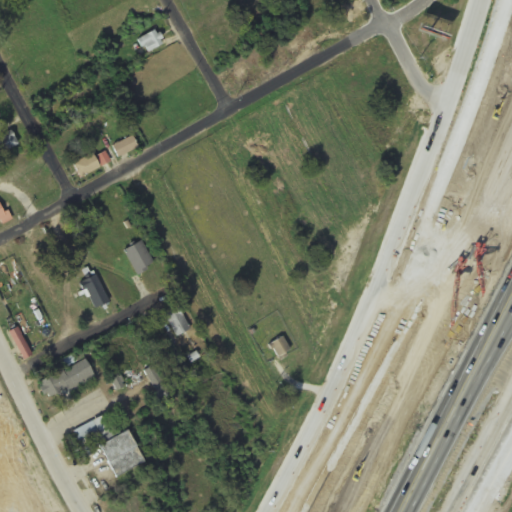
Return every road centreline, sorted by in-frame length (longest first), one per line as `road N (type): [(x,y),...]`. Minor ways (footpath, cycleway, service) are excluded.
road 1 (secondary): [(476,0),(441,121),(355,343),(272,511)]
road 2 (residential): [(0,238),(424,0)]
road 3 (motorway): [(511,155),(322,511)]
road 4 (motorway): [(346,511),(511,201)]
road 5 (motorway): [(511,77),(429,317)]
road 6 (residential): [(11,373),(182,286)]
road 7 (motorway): [(445,174),(355,343)]
road 8 (motorway): [(504,0),(445,174)]
road 9 (residential): [(74,197),(0,59)]
road 10 (tertiary): [(82,511),(11,373)]
road 11 (residential): [(441,121),(374,0)]
road 12 (residential): [(231,113),(166,0)]
